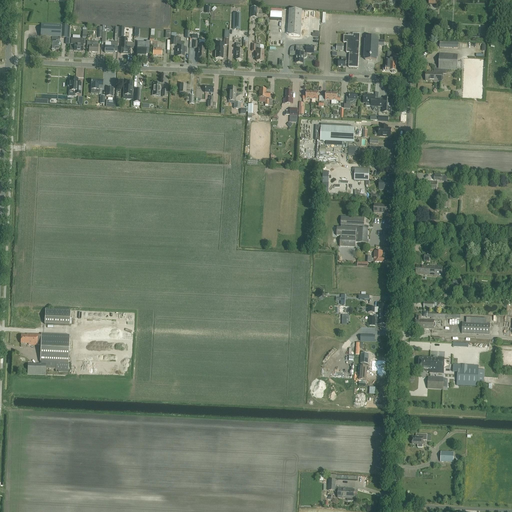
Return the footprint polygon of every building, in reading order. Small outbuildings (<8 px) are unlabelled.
[(301,36),(302,11),(289,10),(288,35),(301,36)] [(233,13),(232,29),(240,29),(240,13),(233,13)] [(474,36),(483,36),(484,18),(474,17),(474,36)] [(61,25),(41,24),(40,37),(51,37),(51,41),(51,50),(55,50),(55,49),(59,49),(59,42),(59,38),(70,38),(70,26),(61,26),(61,25)] [(79,44),(74,44),(74,37),(75,37),(75,28),(71,28),(70,41),(71,41),(70,46),(74,46),(74,51),(82,52),(83,39),(79,39),(79,44)] [(353,37),(347,37),(344,36),(343,43),(347,43),(346,53),(349,53),(349,68),(358,68),(360,35),(353,34),(353,37)] [(186,48),(184,48),(182,48),(182,42),(178,42),(179,38),(176,37),(176,38),(171,38),(170,45),(178,46),(178,48),(177,48),(177,57),(184,57),(184,52),(186,52),(186,48)] [(366,37),(365,37),(364,58),(365,58),(365,60),(376,61),(376,58),(377,58),(378,46),(384,47),(385,41),(378,41),(378,38),(377,38),(366,37)] [(125,47),(125,43),(125,39),(122,39),(121,43),(121,54),(130,54),(130,47),(125,47)] [(142,44),(142,48),(137,48),(137,54),(145,55),(146,46),(149,46),(149,42),(146,41),(146,44),(142,44)] [(87,42),(86,45),(86,49),(88,49),(88,52),(97,53),(98,42),(87,42)] [(111,42),(111,46),(105,46),(104,53),(113,53),(114,47),(117,47),(117,42),(111,42)] [(157,45),(157,42),(150,42),(150,46),(153,46),(153,48),(152,55),(161,56),(162,49),(157,49),(157,45)] [(251,51),(256,51),(256,55),(257,55),(256,61),(263,62),(263,51),(260,51),(260,45),(252,45),(251,51)] [(303,46),(302,54),(296,53),(296,58),(296,64),(303,64),(303,59),(304,59),(306,58),(307,57),(307,56),(307,53),(314,54),(314,46),(306,46),(303,46)] [(392,56),(393,56),(393,53),(387,52),(387,60),(386,60),(386,67),(383,67),(383,71),(386,71),(390,71),(390,72),(395,72),(396,66),(396,63),(396,60),(391,60),(392,56)] [(442,74),(446,74),(446,70),(457,70),(458,55),(439,54),(439,69),(434,69),(434,72),(425,72),(425,81),(433,81),(433,82),(441,82),(442,74)] [(283,55),(275,55),(275,62),(279,62),(279,67),(284,66),(283,55)] [(346,68),(346,58),(341,58),(341,61),(337,61),(337,67),(346,68)] [(505,82),(511,78),(508,72),(506,73),(506,74),(503,76),(504,78),(503,79),(505,82)] [(78,85),(78,79),(76,79),(76,78),(72,78),(72,79),(70,79),(69,83),(68,83),(68,87),(69,87),(69,91),(75,91),(75,94),(80,95),(81,85),(78,85)] [(102,89),(103,81),(91,80),(91,85),(91,90),(99,90),(99,88),(102,89)] [(124,87),(123,95),(132,96),(132,93),(132,82),(126,82),(126,87),(124,87)] [(189,94),(190,90),(186,90),(186,85),(180,85),(179,93),(186,94),(186,93),(189,94)] [(213,95),(213,87),(205,86),(204,93),(210,93),(210,94),(213,95)] [(259,89),(259,97),(265,98),(265,105),(268,105),(268,106),(272,106),(272,100),(269,100),(270,93),(266,93),(266,90),(259,89)] [(133,93),(132,93),(132,96),(133,96),(133,103),(140,103),(141,90),(134,90),(133,93)] [(286,99),(284,99),(283,104),(293,104),(293,99),(292,99),(292,91),(286,91),(286,99)] [(353,101),(353,100),(357,100),(357,95),(349,94),(349,97),(346,97),(346,105),(344,105),(344,110),(350,110),(350,103),(352,103),(352,102),(353,102),(353,101)] [(378,107),(379,99),(375,99),(375,96),(363,95),(363,104),(366,104),(366,106),(371,106),(371,107),(372,107),(374,111),(378,113),(378,107)] [(207,101),(207,107),(212,107),(212,108),(215,108),(216,103),(213,103),(213,97),(209,97),(209,101),(207,101)] [(391,100),(379,99),(378,107),(382,107),(382,113),(391,113),(391,100)] [(317,135),(317,140),(320,140),(320,141),(354,143),(355,128),(321,126),(321,136),(317,135)] [(387,129),(387,126),(381,126),(381,128),(379,128),(379,136),(390,137),(391,129),(387,129)] [(386,160),(392,161),(393,145),(387,144),(387,148),(369,147),(369,157),(387,158),(386,160)] [(354,181),(369,181),(369,170),(354,170),(354,181)] [(384,180),(379,180),(378,190),(391,191),(392,182),(384,181),(384,180)] [(423,191),(437,192),(437,183),(427,182),(423,182),(423,191)] [(374,205),(374,210),(369,210),(368,216),(374,216),(374,214),(388,214),(389,205),(374,205)] [(336,236),(340,236),(340,247),(355,247),(355,243),(368,243),(368,240),(367,240),(368,229),(363,229),(363,226),(364,226),(364,218),(341,217),(340,228),(337,228),(336,236)] [(374,258),(372,258),(372,257),(368,257),(368,262),(374,263),(384,263),(384,259),(383,258),(383,252),(375,252),(374,258)] [(442,267),(423,265),(423,266),(416,266),(415,275),(441,276),(442,267)] [(342,300),(343,300),(347,300),(349,300),(349,296),(348,296),(347,295),(343,295),(339,295),(339,302),(339,305),(340,305),(339,308),(342,308),(342,300)] [(378,316),(387,316),(387,306),(379,306),(379,308),(374,308),(368,307),(368,313),(378,313),(378,316)] [(70,325),(70,310),(45,309),(45,324),(70,325)] [(378,325),(386,325),(387,316),(378,316),(378,318),(374,318),(375,316),(370,315),(370,318),(369,318),(368,319),(368,322),(368,323),(378,324),(378,325)] [(434,320),(423,320),(419,320),(420,316),(415,316),(415,320),(414,320),(414,329),(417,329),(434,330),(434,320)] [(490,324),(487,324),(487,319),(466,318),(466,322),(462,322),(462,334),(490,335),(490,324)] [(27,335),(21,335),(21,344),(28,344),(28,345),(41,345),(40,362),(46,362),(46,369),(59,369),(59,363),(68,363),(69,335),(41,334),(41,335),(32,335),(27,335)] [(419,358),(418,371),(428,372),(428,373),(443,374),(444,359),(443,358),(429,357),(429,358),(424,357),(424,358),(419,358)] [(45,365),(28,364),(27,375),(45,375),(45,365)] [(478,387),(478,384),(484,384),(484,370),(478,370),(478,366),(453,365),(452,380),(452,385),(478,387)] [(366,380),(366,379),(367,366),(360,366),(359,380),(366,380)] [(385,366),(372,366),(371,369),(377,369),(377,374),(385,374),(385,366)] [(427,389),(443,390),(443,378),(428,377),(427,389)] [(412,444),(418,444),(418,448),(422,448),(423,445),(423,441),(427,441),(427,435),(416,434),(416,438),(412,437),(412,444)] [(440,461),(440,462),(453,463),(454,453),(441,452),(440,461)] [(338,493),(337,499),(342,499),(342,498),(354,499),(354,489),(335,488),(336,480),(329,480),(328,491),(335,492),(335,493),(338,493)]
